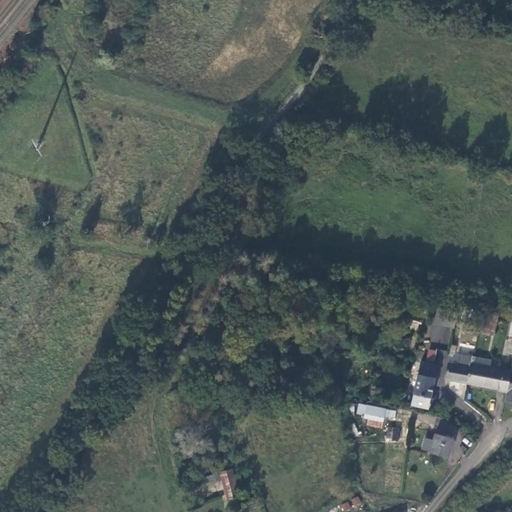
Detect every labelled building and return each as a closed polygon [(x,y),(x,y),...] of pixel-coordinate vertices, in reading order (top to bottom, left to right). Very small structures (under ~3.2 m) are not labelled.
[(441,300),(439,307),(458,313),(460,305),(441,300)] [(458,313),(439,307),(434,322),(454,328),(458,313)] [(499,313),(484,309),(479,331),(493,335),(499,313)] [(430,341),(449,344),(452,328),(433,325),(430,341)] [(445,378),(467,382),(471,363),(473,356),(458,353),(456,364),(448,362),(445,378)] [(473,356),(472,363),(490,366),(491,359),(473,356)] [(428,408),(438,365),(421,361),(412,405),(428,408)] [(507,392),(511,370),(490,366),(472,363),(471,363),(467,382),(499,388),(498,390),(507,392)] [(459,384),(457,394),(464,396),(467,386),(459,384)] [(385,409),(367,405),(365,415),(369,416),(367,424),(382,427),(385,409)] [(434,440),(426,438),(423,449),(449,456),(454,438),(446,436),(447,433),(437,431),(437,433),(436,433),(434,440)] [(221,472),(222,479),(227,499),(239,496),(232,469),(221,472)] [(200,484),(222,479),(221,472),(198,478),(200,484)]
